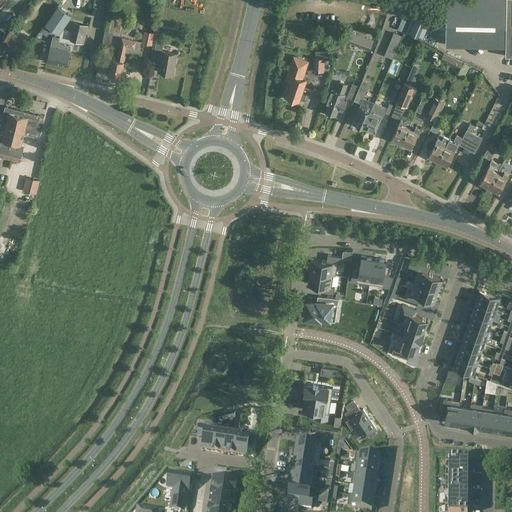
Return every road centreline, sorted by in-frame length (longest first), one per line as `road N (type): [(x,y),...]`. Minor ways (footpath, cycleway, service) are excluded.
road 1 (tertiary): [(198,196),(166,329),(146,372),(120,419),(40,511)]
road 2 (tertiary): [(60,511),(163,380),(186,328),(217,201)]
road 3 (residential): [(511,446),(440,434),(422,394),(467,267)]
road 4 (residential): [(290,320),(302,242),(399,248),(467,267)]
road 5 (residential): [(387,511),(398,439),(384,413),(343,360),(285,354)]
road 6 (residential): [(257,0),(225,142)]
road 7 (residential): [(398,183),(271,135)]
road 8 (unknown): [(421,388),(464,391),(498,371),(511,330)]
